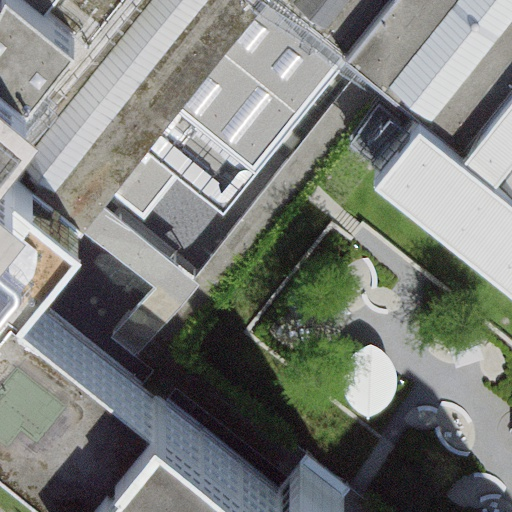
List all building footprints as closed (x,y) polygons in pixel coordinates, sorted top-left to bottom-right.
[(87,0),(0,0),(0,36),(35,65),(87,0)] [(87,0),(35,65),(0,110),(0,136),(89,212),(261,0),(87,0)] [(387,0),(261,0),(89,212),(52,254),(89,282),(181,174),(221,203),(351,45),(387,0)] [(511,0),(387,0),(351,45),(377,69),(417,102),(462,142),(511,78),(511,0)] [(0,136),(0,110),(35,65),(0,36),(0,319),(31,282),(52,254),(89,212),(0,136)] [(511,78),(462,142),(511,179),(511,78)] [(511,179),(462,142),(417,102),(378,158),(511,271),(511,179)] [(282,489),(158,388),(137,370),(31,282),(0,319),(0,435),(70,494),(92,511),(329,511),(340,500),(300,467),(282,489)] [(383,348),(368,338),(344,365),(345,399),(366,412),(386,397),(396,365),(383,348)]
